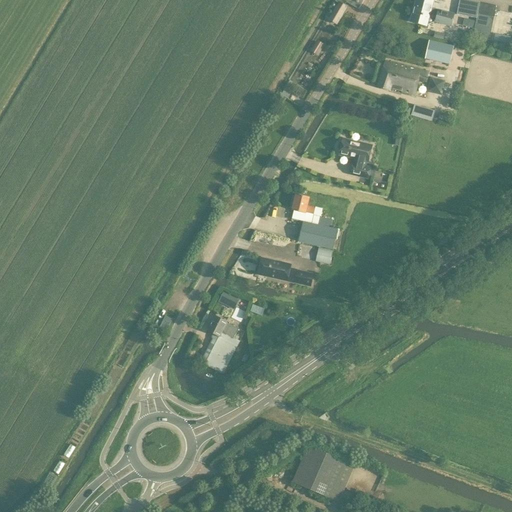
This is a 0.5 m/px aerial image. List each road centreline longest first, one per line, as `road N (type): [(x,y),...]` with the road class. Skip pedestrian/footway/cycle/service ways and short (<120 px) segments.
road 1 (tertiary): [(163,358),(374,0)]
road 2 (primary): [(292,377),(511,230)]
road 3 (primary): [(192,445),(292,377)]
road 4 (primary): [(292,377),(183,426)]
